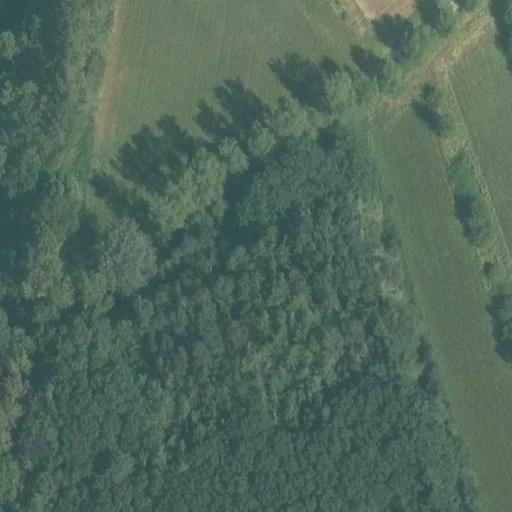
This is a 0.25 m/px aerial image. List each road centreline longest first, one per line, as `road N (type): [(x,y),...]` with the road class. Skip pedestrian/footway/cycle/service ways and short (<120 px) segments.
road 1 (track): [(452,0),(157,237),(19,332)]
road 2 (track): [(59,0),(19,332)]
